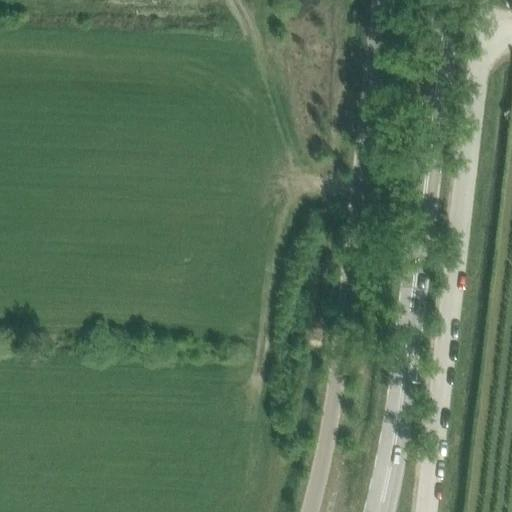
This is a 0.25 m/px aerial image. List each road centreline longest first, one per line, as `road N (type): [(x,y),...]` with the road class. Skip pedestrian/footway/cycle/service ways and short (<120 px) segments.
road 1 (secondary): [(378,511),(398,414),(447,0)]
road 2 (unclassified): [(425,511),(482,24)]
